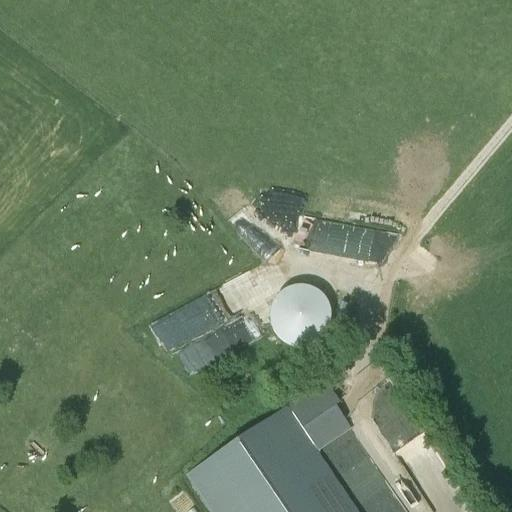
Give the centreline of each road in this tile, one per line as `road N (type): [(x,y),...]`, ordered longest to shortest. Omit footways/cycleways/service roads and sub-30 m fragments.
road 1 (track): [(511,123),(372,279),(356,380)]
road 2 (track): [(511,250),(381,271)]
